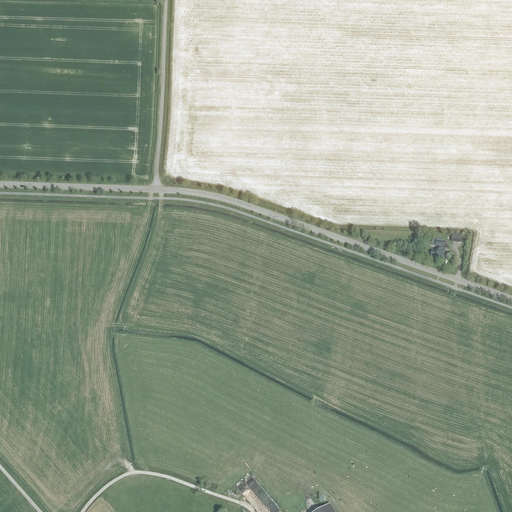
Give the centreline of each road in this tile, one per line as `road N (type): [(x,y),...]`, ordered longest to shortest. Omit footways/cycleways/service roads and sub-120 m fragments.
road 1 (tertiary): [(155,189),(225,199),(511,298)]
road 2 (unclassified): [(165,0),(155,189)]
road 3 (tertiary): [(0,183),(155,189)]
